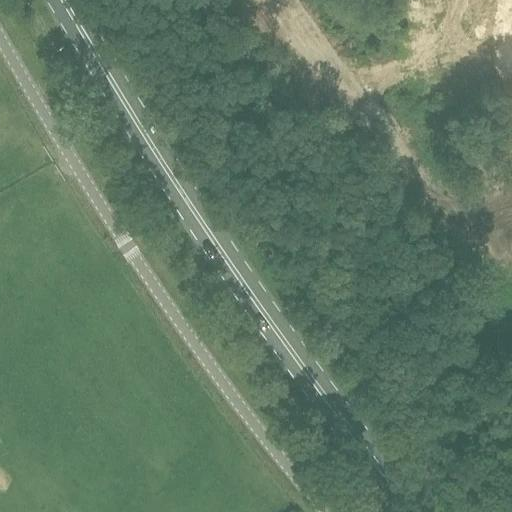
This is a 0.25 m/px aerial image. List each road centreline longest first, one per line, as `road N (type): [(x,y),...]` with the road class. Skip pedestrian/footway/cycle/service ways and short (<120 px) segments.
road 1 (primary): [(425,511),(269,307),(72,0)]
road 2 (primary): [(53,0),(224,271),(405,511)]
road 3 (unclassified): [(326,511),(127,247),(0,36)]
